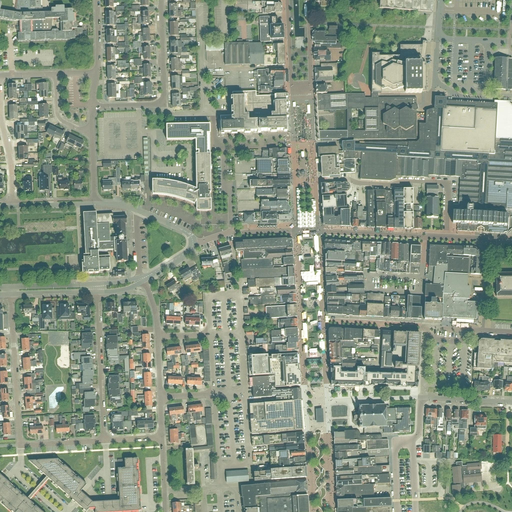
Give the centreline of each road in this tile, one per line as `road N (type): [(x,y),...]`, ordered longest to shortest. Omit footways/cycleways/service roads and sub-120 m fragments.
road 1 (residential): [(287,0),(292,90),(309,90),(308,0)]
road 2 (residential): [(19,445),(11,294)]
road 3 (residential): [(103,441),(97,292)]
road 4 (residential): [(447,238),(447,185),(439,180),(355,181)]
road 5 (residential): [(160,102),(169,113),(205,113),(201,36)]
road 6 (residential): [(192,243),(231,232),(223,152)]
